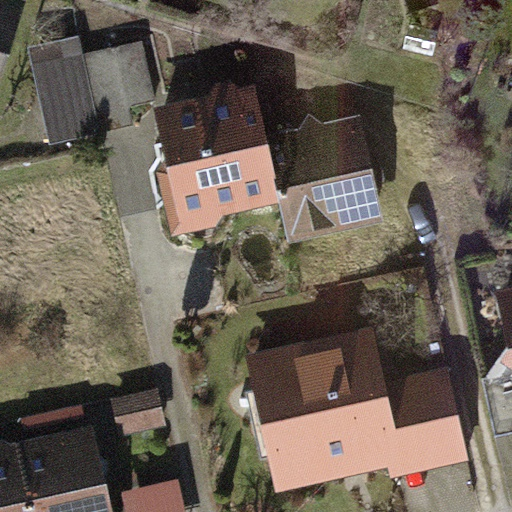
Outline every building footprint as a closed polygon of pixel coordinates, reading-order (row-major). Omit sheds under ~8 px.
[(0,0),(0,100),(30,5),(12,0),(0,0)] [(253,90),(150,113),(177,234),(280,211),(269,144),(253,90)] [(363,121),(269,144),(296,249),(390,226),(363,121)] [(511,289),(498,293),(507,372),(511,375),(511,289)] [(367,327),(247,356),(280,494),(391,468),(394,480),(473,461),(452,371),(382,387),(367,327)] [(158,397),(106,411),(114,438),(165,424),(158,397)] [(115,511),(95,424),(0,446),(0,511),(115,511)] [(133,494),(134,511),(194,511),(191,487),(133,494)]
